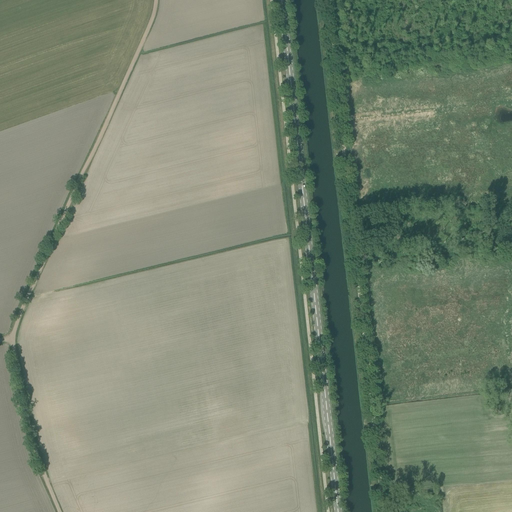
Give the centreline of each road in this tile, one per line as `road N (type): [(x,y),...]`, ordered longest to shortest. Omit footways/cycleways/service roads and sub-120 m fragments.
road 1 (track): [(155,0),(10,339),(33,448),(59,511)]
road 2 (track): [(383,511),(325,0)]
road 3 (primary): [(338,511),(282,0)]
